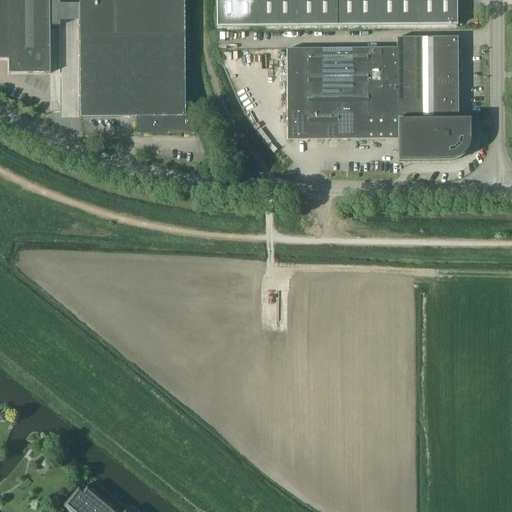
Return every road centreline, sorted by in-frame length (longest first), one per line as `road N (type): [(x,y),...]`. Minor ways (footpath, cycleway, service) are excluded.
road 1 (unclassified): [(498,189),(191,181),(89,156),(0,111)]
road 2 (track): [(437,272),(271,268),(267,185)]
road 3 (unclassified): [(498,189),(495,0)]
